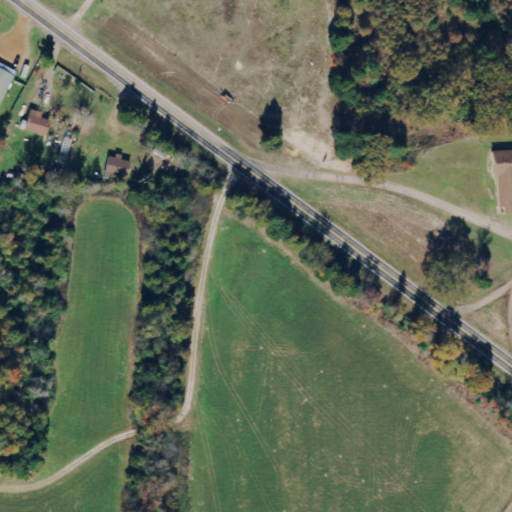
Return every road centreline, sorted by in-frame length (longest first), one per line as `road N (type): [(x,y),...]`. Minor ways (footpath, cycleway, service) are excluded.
road 1 (secondary): [(511,365),(23,0)]
road 2 (residential): [(249,166),(407,191),(511,233)]
